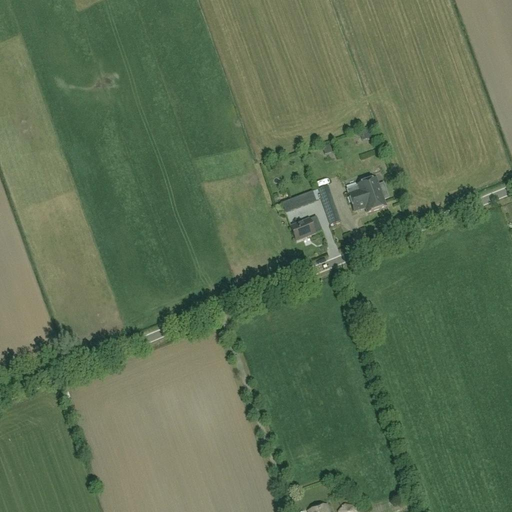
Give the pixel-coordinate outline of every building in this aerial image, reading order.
[(329,157),(335,154),(332,147),(326,149),(329,157)] [(357,187),(346,191),(354,212),(365,208),(367,214),(386,207),(383,200),(388,199),(385,189),(380,191),(376,179),(357,186),(357,187)] [(340,222),(327,187),(318,190),(330,226),(340,222)] [(289,202),(292,211),(315,202),(312,193),(289,202)] [(312,229),(309,221),(290,228),(296,243),(314,235),(314,234),(312,229)]
